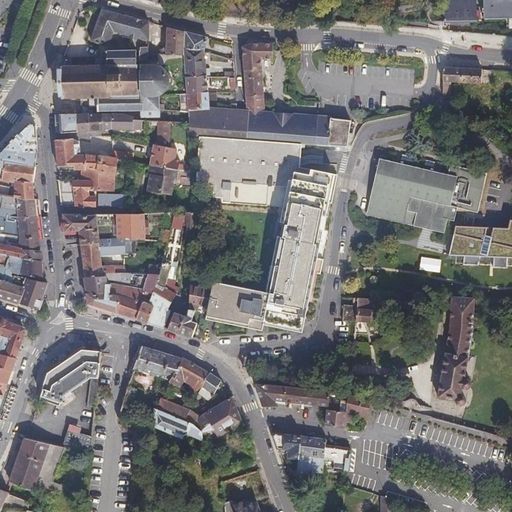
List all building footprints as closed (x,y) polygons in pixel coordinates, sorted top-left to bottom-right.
[(511,0),(480,0),(481,18),(511,17),(511,0)] [(442,20),(473,21),(473,3),(442,3),(442,20)] [(137,46),(145,46),(145,22),(100,10),(94,25),(89,40),(105,46),(110,31),(117,33),(119,28),(130,31),(126,43),(115,39),(111,48),(137,46)] [(179,45),(182,34),(164,29),(163,45),(161,45),(158,47),(158,50),(155,50),(155,53),(162,53),(162,55),(179,56),(179,47),(179,45)] [(190,36),(182,34),(179,45),(179,47),(201,53),(203,39),(190,36)] [(238,48),(243,110),(244,111),(261,111),(258,61),(269,61),(270,44),(262,44),(252,44),(238,48)] [(155,111),(155,98),(160,95),(166,87),(166,76),(161,68),(155,65),(154,60),(145,59),(145,52),(145,46),(137,46),(111,48),(107,52),(104,52),(103,58),(97,58),(94,58),(69,58),(60,59),(57,66),(57,70),(58,80),(58,86),(59,96),(59,99),(69,99),(77,98),(85,98),(86,109),(94,109),(94,112),(138,111),(138,118),(155,118),(155,111)] [(201,53),(179,47),(179,56),(181,79),(202,79),(202,76),(206,76),(206,69),(202,69),(201,53)] [(107,52),(111,48),(94,49),(94,58),(97,58),(103,58),(104,52),(107,52)] [(479,78),(479,67),(441,65),(440,84),(449,85),(479,86),(479,78)] [(483,69),(482,82),(491,83),(492,69),(483,69)] [(202,79),(181,79),(182,94),(203,94),(202,79)] [(440,93),(449,101),(449,85),(440,84),(440,93)] [(203,94),(182,94),(176,95),(178,113),(183,113),(204,112),(204,102),(203,94)] [(228,112),(204,112),(183,113),(183,116),(184,122),(184,126),(185,136),(193,137),(246,140),(246,114),(244,114),(244,111),(243,110),(234,110),(234,112),(228,112)] [(261,111),(244,111),(244,114),(246,114),(246,140),(289,142),(290,111),(261,111)] [(290,111),(289,142),(299,143),(315,143),(316,111),(290,111)] [(326,144),(330,111),(316,111),(315,143),(326,144)] [(349,111),(330,111),(326,144),(326,145),(345,148),(348,121),(349,111)] [(86,115),(77,114),(73,115),(74,133),(75,133),(86,132),(86,115)] [(74,133),(73,115),(58,115),(59,134),(74,133)] [(99,115),(89,115),(86,115),(86,132),(99,131),(99,115)] [(108,115),(99,115),(99,131),(109,130),(108,115)] [(118,115),(108,115),(109,130),(138,130),(138,121),(130,120),(129,119),(118,115)] [(23,122),(0,145),(0,147),(33,151),(32,144),(30,124),(23,122)] [(167,125),(166,125),(156,124),(153,146),(165,148),(167,125)] [(284,211),(267,296),(262,321),(297,328),(308,272),(318,274),(321,261),(311,258),(326,179),(327,174),(294,167),(295,161),(298,147),(305,148),(306,146),(299,144),(299,143),(289,142),(246,140),(193,137),(191,182),(196,183),(197,188),(209,189),(208,204),(284,211)] [(70,139),(59,140),(52,140),(55,167),(70,166),(70,170),(78,170),(81,170),(81,169),(83,168),(83,155),(80,155),(80,152),(76,152),(75,142),(70,141),(70,139)] [(145,167),(173,172),(175,161),(169,160),(171,149),(165,148),(153,146),(149,146),(145,167)] [(0,161),(31,165),(32,158),(33,151),(0,147),(0,161)] [(112,160),(125,162),(127,154),(108,151),(107,159),(112,160)] [(84,155),(83,155),(83,168),(95,171),(96,157),(84,155)] [(111,173),(112,160),(107,159),(96,157),(95,171),(110,173),(111,173)] [(477,214),(486,174),(449,166),(447,175),(378,159),(369,201),(366,215),(427,229),(443,233),(446,220),(454,222),(457,210),(477,214)] [(21,198),(32,198),(30,181),(31,165),(0,161),(0,194),(5,195),(6,188),(0,186),(0,179),(10,181),(10,186),(12,186),(11,196),(21,198)] [(171,180),(173,172),(145,167),(144,167),(142,174),(144,175),(141,193),(166,197),(169,180),(171,180)] [(110,191),(110,173),(95,171),(83,168),(81,169),(81,170),(78,170),(78,181),(80,181),(86,187),(85,191),(92,191),(110,191)] [(58,194),(59,206),(93,207),(93,198),(85,197),(85,191),(86,187),(80,181),(78,181),(57,181),(58,194)] [(15,215),(33,216),(33,207),(32,198),(21,198),(11,196),(5,195),(0,194),(0,206),(14,208),(15,215)] [(95,207),(123,207),(123,195),(95,195),(95,207)] [(0,232),(35,239),(34,228),(33,216),(15,215),(14,208),(0,206),(0,232)] [(181,223),(182,217),(170,214),(168,225),(173,226),(180,228),(181,223)] [(192,214),(189,214),(182,214),(182,217),(181,223),(191,224),(192,214)] [(131,224),(131,215),(123,216),(109,216),(109,227),(114,227),(114,241),(121,240),(126,241),(125,233),(145,236),(144,223),(131,224)] [(109,227),(109,216),(60,216),(61,224),(62,232),(76,230),(77,244),(95,242),(94,231),(109,230),(109,227)] [(488,228),(456,227),(452,251),(451,257),(465,257),(464,267),(479,267),(482,258),(494,258),(494,269),(508,269),(509,259),(511,259),(511,220),(508,229),(488,228)] [(173,226),(168,225),(166,232),(165,237),(170,239),(173,226)] [(114,227),(109,227),(109,230),(94,231),(95,242),(114,241),(114,227)] [(20,256),(38,260),(37,250),(35,239),(0,232),(0,256),(5,257),(19,261),(20,256)] [(165,237),(166,232),(158,232),(157,244),(163,245),(165,238),(165,237)] [(175,263),(178,240),(165,238),(163,245),(159,261),(175,263)] [(122,255),(121,240),(114,241),(95,242),(77,244),(79,261),(81,279),(101,277),(122,276),(121,260),(117,260),(117,263),(111,263),(111,268),(99,269),(97,257),(122,255)] [(25,275),(40,277),(39,270),(38,260),(20,256),(19,261),(5,257),(3,265),(3,269),(6,269),(7,267),(8,266),(14,267),(12,273),(25,275)] [(171,288),(172,282),(165,281),(166,266),(158,265),(157,268),(155,277),(147,301),(146,305),(149,306),(144,322),(150,324),(160,327),(164,313),(173,295),(175,290),(171,288)] [(155,277),(157,268),(146,267),(145,274),(155,277)] [(147,301),(155,277),(145,274),(142,275),(142,278),(144,278),(142,283),(139,292),(126,289),(110,287),(106,286),(107,296),(115,298),(114,313),(127,317),(133,319),(138,303),(140,299),(147,301)] [(82,284),(83,291),(102,289),(102,285),(101,283),(101,277),(81,279),(82,284)] [(22,287),(18,303),(35,308),(40,295),(45,281),(40,280),(25,278),(22,287)] [(0,297),(7,300),(18,303),(22,287),(10,283),(0,280),(0,297)] [(204,309),(208,294),(207,280),(203,281),(203,291),(186,288),(185,311),(193,313),(194,314),(196,307),(204,309)] [(139,292),(142,283),(127,281),(126,289),(139,292)] [(84,304),(114,313),(115,298),(107,296),(106,286),(102,285),(102,289),(83,291),(84,304)] [(248,318),(262,321),(267,296),(210,285),(208,294),(203,318),(247,326),(248,318)] [(178,298),(173,295),(164,313),(167,314),(171,315),(178,298)] [(470,330),(472,307),(472,297),(447,296),(445,333),(442,351),(441,355),(439,369),(434,396),(453,399),(453,401),(453,402),(453,404),(454,405),(456,407),(457,407),(459,407),(461,407),(463,407),(464,405),(465,403),(466,401),(466,400),(465,398),(464,397),(463,396),(462,395),(460,395),(461,389),(463,389),(465,389),(467,387),(468,386),(469,384),(469,383),(469,381),(469,380),(468,378),(466,377),(465,377),(463,376),(463,373),(465,361),(466,355),(470,330)] [(369,300),(355,300),(355,305),(354,306),(354,321),(354,322),(367,322),(367,321),(369,321),(370,310),(368,310),(369,300)] [(139,321),(144,322),(149,306),(146,305),(138,303),(133,319),(139,321)] [(350,306),(350,305),(341,304),(340,320),(354,321),(354,306),(350,306)] [(193,313),(185,311),(185,319),(180,318),(181,317),(173,314),(171,315),(165,329),(181,334),(198,340),(201,328),(190,323),(193,313)] [(248,318),(247,326),(260,329),(262,321),(248,318)] [(18,327),(0,321),(0,352),(6,353),(15,355),(22,333),(18,327)] [(138,347),(129,369),(167,380),(179,358),(138,347)] [(0,367),(9,370),(15,355),(6,353),(0,352),(0,367)] [(179,358),(167,380),(166,382),(179,389),(183,381),(189,385),(188,388),(189,389),(186,394),(195,398),(197,393),(196,392),(206,372),(202,369),(180,357),(179,358)] [(0,382),(4,384),(9,370),(0,367),(0,382)] [(218,380),(206,372),(196,392),(197,393),(208,398),(211,394),(218,380)] [(126,381),(119,405),(128,407),(135,384),(126,381)] [(179,389),(166,382),(160,395),(180,405),(183,400),(186,394),(179,389)] [(331,391),(258,385),(256,385),(260,396),(264,406),(274,407),(275,401),(329,406),(330,396),(331,391)] [(327,415),(326,425),(343,428),(344,421),(350,421),(351,413),(366,417),(371,399),(351,394),(350,393),(349,398),(330,396),(329,406),(327,415)] [(186,394),(183,400),(191,404),(195,398),(186,394)] [(228,396),(197,418),(190,425),(199,433),(200,443),(215,438),(234,425),(235,427),(240,424),(228,396)] [(187,410),(157,398),(152,411),(186,425),(190,425),(197,418),(187,410)] [(186,425),(152,411),(153,428),(181,440),(183,436),(200,443),(199,433),(190,425),(186,425)] [(92,435),(81,433),(82,426),(69,423),(65,442),(90,447),(92,435)] [(273,440),(276,448),(287,450),(286,458),(296,459),(294,479),(308,481),(310,472),(319,473),(320,468),(321,459),(297,456),(299,437),(271,433),(273,440)] [(63,447),(25,435),(10,481),(38,490),(42,478),(52,481),(63,447)] [(323,440),(299,437),(297,456),(321,459),(331,460),(333,446),(323,444),(323,440)] [(337,471),(343,472),(347,448),(333,446),(331,460),(338,461),(337,471)] [(331,460),(321,459),(320,468),(337,471),(338,461),(331,460)] [(0,511),(25,511),(30,501),(0,490),(0,511)] [(378,495),(377,511),(392,511),(392,500),(378,495)] [(222,511),(256,511),(257,511),(253,504),(241,508),(240,504),(230,507),(229,503),(222,506),(222,511)]
